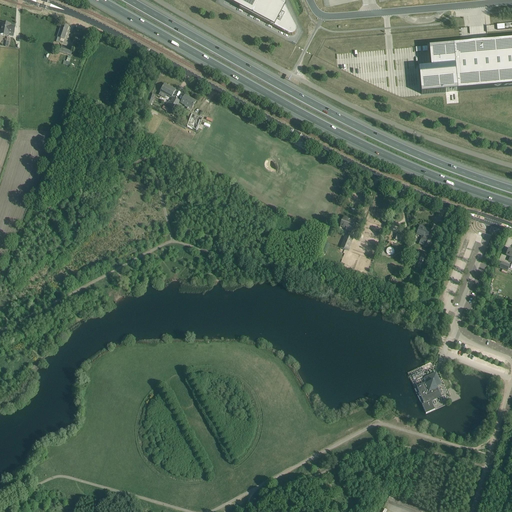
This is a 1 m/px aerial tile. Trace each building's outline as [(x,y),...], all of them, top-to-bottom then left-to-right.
[(224,0),(240,8),(239,9),(289,35),(290,35),(291,35),(292,35),(293,35),(294,35),(294,34),(295,34),(295,33),(296,33),(296,32),(296,31),(296,30),(296,29),(296,28),(287,11),(286,10),(286,11),(284,9),(285,7),(286,5),(277,0),(224,0)] [(0,31),(0,34),(7,36),(13,37),(14,34),(16,26),(11,25),(11,24),(3,22),(1,31),(0,31)] [(56,42),(60,43),(61,38),(64,39),(68,27),(62,25),(56,42)] [(431,68),(419,69),(421,94),(511,86),(511,39),(488,42),(483,42),(479,43),(475,43),(470,44),(429,47),(431,68)] [(71,56),(73,50),(62,46),(60,52),(71,56)] [(160,92),(159,95),(165,98),(167,95),(171,98),(173,94),(175,90),(165,84),(162,88),(160,92)] [(185,95),(183,100),(181,103),(192,109),(196,101),(185,95)] [(187,125),(198,130),(201,121),(202,119),(189,113),(187,116),(190,117),(187,125)] [(344,217),(342,222),(341,225),(346,228),(345,230),(350,232),(354,222),(344,217)] [(420,226),(417,234),(416,235),(421,237),(420,241),(424,243),(423,246),(427,248),(433,235),(429,233),(430,230),(429,231),(424,229),(424,228),(420,226)] [(341,248),(346,250),(348,251),(353,238),(346,235),(341,248)] [(423,259),(424,259),(426,253),(422,251),(422,253),(419,252),(414,263),(418,264),(416,268),(419,269),(423,259)] [(502,262),(499,268),(502,269),(507,271),(510,266),(506,264),(502,262)] [(414,389),(425,413),(434,410),(431,401),(441,397),(436,386),(441,384),(436,373),(425,378),(427,383),(414,389)]
